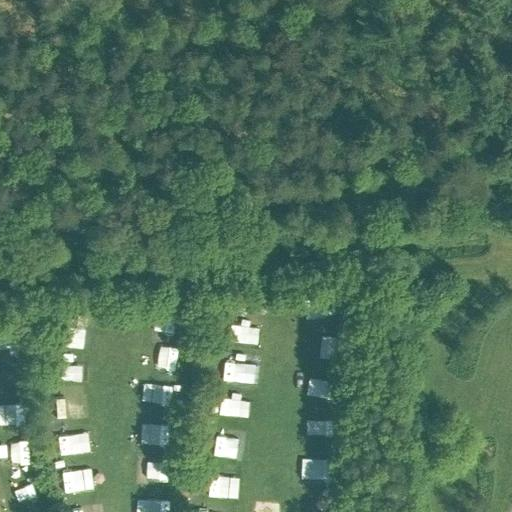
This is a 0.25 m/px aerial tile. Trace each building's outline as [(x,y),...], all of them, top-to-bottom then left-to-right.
[(159,334),(160,346),(178,344),(177,333),(159,334)] [(63,356),(80,361),(84,347),(66,342),(63,356)] [(169,380),(179,379),(178,359),(168,359),(169,380)] [(219,372),(219,394),(248,394),(248,372),(219,372)] [(317,391),(312,410),(329,415),(334,395),(317,391)] [(56,463),(71,463),(71,441),(56,440),(56,463)] [(209,469),(220,472),(224,453),(213,450),(209,469)] [(149,473),(147,485),(161,488),(163,475),(149,473)] [(204,477),(204,505),(233,505),(233,478),(204,477)] [(308,477),(304,497),(325,501),(329,481),(308,477)]
